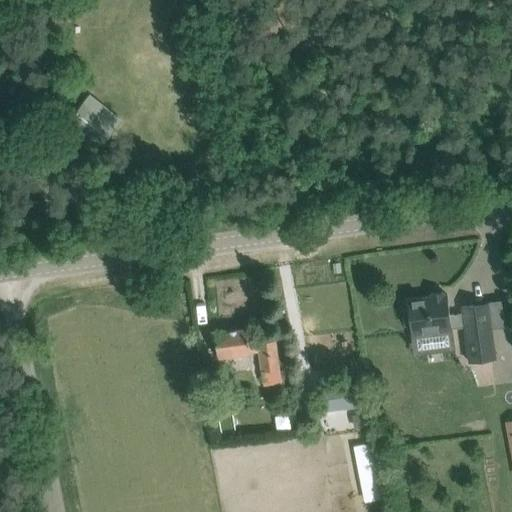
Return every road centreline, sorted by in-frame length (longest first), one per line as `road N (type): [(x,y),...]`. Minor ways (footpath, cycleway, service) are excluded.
road 1 (unclassified): [(5,278),(511,207)]
road 2 (unclassified): [(51,511),(5,278)]
